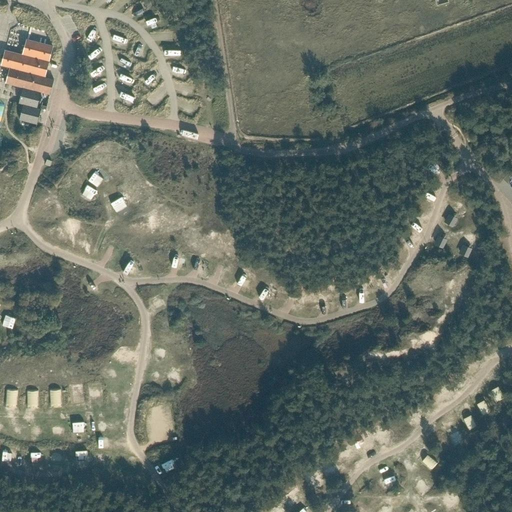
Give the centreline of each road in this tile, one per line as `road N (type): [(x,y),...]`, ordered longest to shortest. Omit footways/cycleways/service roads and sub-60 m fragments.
road 1 (unclassified): [(236,147),(274,154),(350,148),(459,97),(511,82)]
road 2 (unclassified): [(236,147),(215,135),(57,106)]
road 3 (track): [(0,467),(117,479),(149,467)]
road 4 (track): [(133,414),(0,416)]
